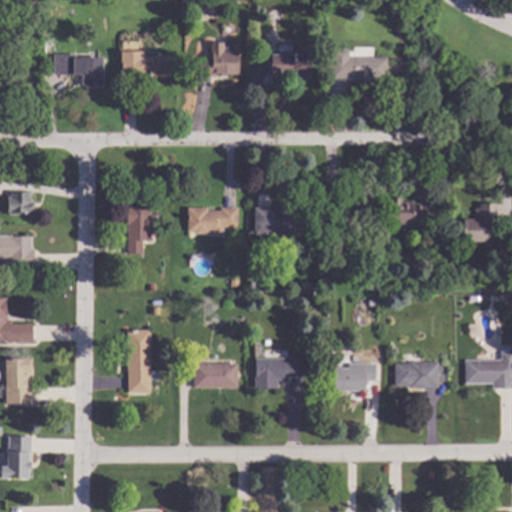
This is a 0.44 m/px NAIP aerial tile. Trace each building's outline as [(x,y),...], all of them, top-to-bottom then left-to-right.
[(293,54),(304,54),(304,61),(309,61),(309,79),(285,79),(285,85),(269,85),(268,54),(276,54),(276,45),(293,45),(293,54)] [(346,58),(385,58),(385,79),(329,80),(329,58),(331,58),(331,50),(346,50),(346,58)] [(141,55),(171,55),(171,76),(135,76),(135,80),(120,80),(120,51),(141,51),(141,55)] [(237,75),(212,75),(212,76),(195,76),(195,60),(211,60),(210,52),(236,52),(237,75)] [(74,58),(101,58),(101,86),(80,86),(80,75),(52,75),(52,55),(74,55),(74,58)] [(29,201),(32,201),(32,209),(29,209),(29,213),(5,214),(5,197),(8,197),(8,192),(29,192),(29,201)] [(367,220),(347,219),(347,232),(330,232),(330,220),(322,220),(323,200),(341,200),(341,196),(368,197),(367,220)] [(400,202),(410,202),(410,203),(425,203),(424,224),(388,224),(388,202),(389,202),(389,197),(400,197),(400,202)] [(495,220),(488,220),(488,242),(462,242),(462,238),(453,238),(454,227),(462,227),(462,219),(473,219),(474,208),(478,208),(478,204),(495,204),(495,220)] [(281,210),(297,210),(296,234),(253,234),(253,208),(271,208),(271,206),(281,206),(281,210)] [(155,215),(149,215),(148,241),(141,241),(140,254),(125,254),(125,207),(155,207),(155,215)] [(236,227),(222,227),(222,233),(193,234),(193,232),(186,232),(186,208),(206,209),(206,211),(219,211),(219,209),(236,209),(236,227)] [(0,235),(29,237),(29,249),(32,249),(31,272),(7,271),(8,259),(0,259),(0,235)] [(436,283),(428,282),(428,275),(436,275),(436,283)] [(4,320),(9,320),(9,324),(31,324),(31,343),(0,342),(0,298),(4,298),(4,320)] [(149,393),(126,393),(125,331),(148,330),(149,393)] [(511,388),(490,388),(490,384),(463,384),(463,360),(499,360),(499,352),(511,352),(511,388)] [(27,367),(29,367),(30,404),(3,404),(2,357),(27,357),(27,367)] [(297,377),(283,378),(283,380),(276,380),(276,388),(253,388),(252,359),(297,358),(297,377)] [(436,388),(407,388),(407,386),(393,386),(393,364),(407,364),(407,362),(436,362),(436,388)] [(235,388),(192,388),(192,364),(235,364),(235,388)] [(373,381),(363,381),(363,392),(333,392),(333,369),(347,369),(347,364),(373,364),(373,381)] [(28,438),(28,453),(26,453),(25,478),(0,477),(0,468),(7,468),(8,438),(28,438)]
